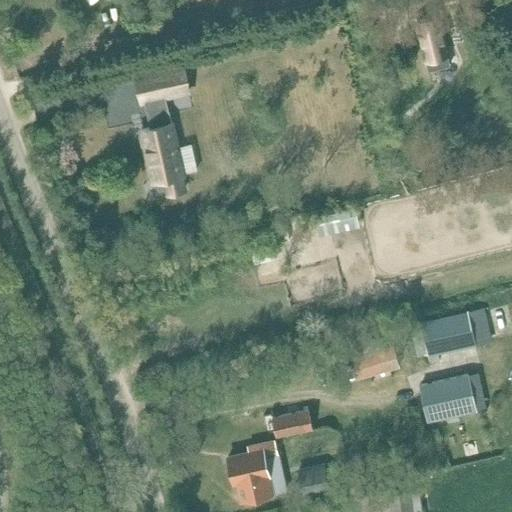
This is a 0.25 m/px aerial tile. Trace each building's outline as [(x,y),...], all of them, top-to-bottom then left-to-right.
[(443,12),(416,19),(426,58),(453,51),(443,12)] [(184,66),(135,77),(142,104),(145,103),(151,129),(139,132),(153,186),(163,183),(166,196),(186,191),(183,178),(184,178),(179,161),(186,159),(182,145),(176,146),(165,99),(190,93),(184,66)] [(301,176),(279,181),(286,210),(308,205),(303,182),(312,180),(311,174),(317,172),(311,149),(295,154),(301,176)] [(239,160),(229,162),(232,178),(242,176),(239,160)] [(469,311),(421,321),(428,356),(476,345),(476,344),(479,343),(475,326),(478,325),(476,316),(484,314),(482,310),(469,313),(469,311)] [(356,355),(351,357),(357,380),(400,368),(393,345),(386,347),(383,337),(353,346),(356,355)] [(469,374),(419,384),(428,421),(477,411),(476,408),(486,406),(479,373),(469,375),(469,374)] [(309,409),(272,416),(276,437),(313,430),(309,409)] [(278,453),(275,440),(248,446),(249,452),(228,456),(234,483),(237,483),(241,500),(273,493),(269,476),(270,475),(265,456),(278,453)] [(421,511),(419,492),(390,495),(392,511),(421,511)]
